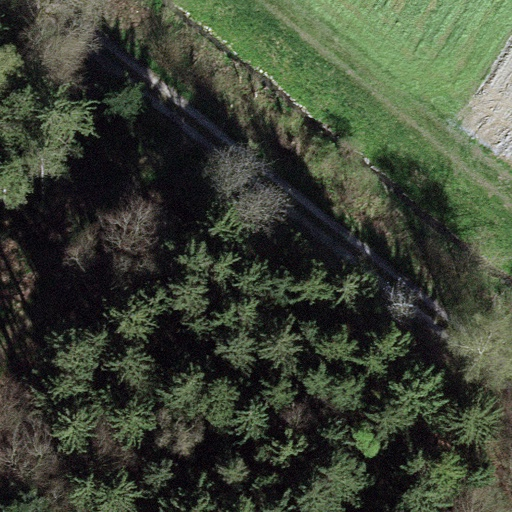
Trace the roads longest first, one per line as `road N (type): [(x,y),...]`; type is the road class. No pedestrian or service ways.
road 1 (track): [(511,378),(38,0)]
road 2 (track): [(0,366),(196,129)]
